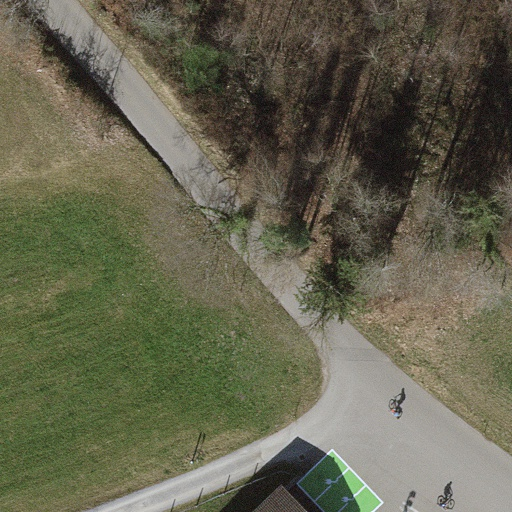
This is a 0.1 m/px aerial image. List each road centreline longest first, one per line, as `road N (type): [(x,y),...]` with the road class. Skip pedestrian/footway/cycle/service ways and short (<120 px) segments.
road 1 (unclassified): [(30,0),(375,378),(511,485)]
road 2 (track): [(375,378),(294,440),(124,511)]
